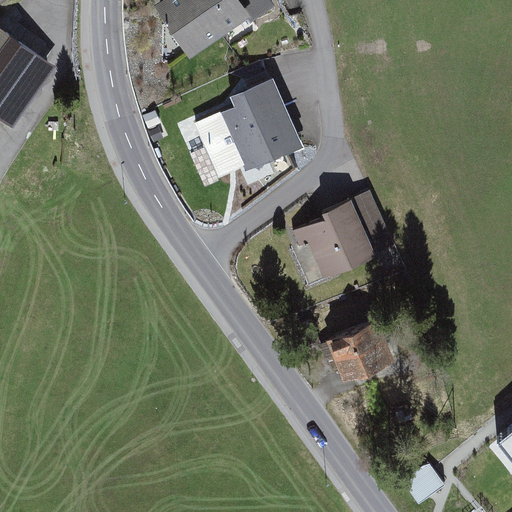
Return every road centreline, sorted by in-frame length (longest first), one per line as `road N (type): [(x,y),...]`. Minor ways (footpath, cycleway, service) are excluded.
road 1 (residential): [(200,263),(327,170),(333,137),(306,0)]
road 2 (tertiary): [(200,263),(380,511)]
road 3 (tertiary): [(105,0),(122,123),(151,190),(200,263)]
